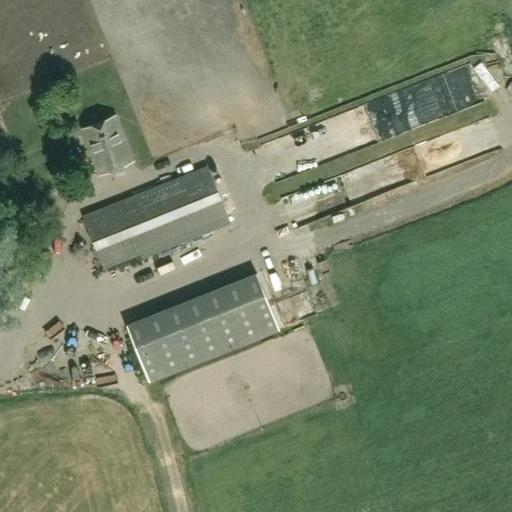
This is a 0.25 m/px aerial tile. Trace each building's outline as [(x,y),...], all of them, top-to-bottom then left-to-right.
[(81,130),(99,174),(132,160),(115,116),(81,130)] [(208,167),(84,217),(105,268),(228,219),(208,167)] [(332,191),(336,208),(347,205),(343,188),(332,191)] [(317,298),(330,291),(317,268),(304,275),(317,298)] [(149,382),(279,330),(256,274),(126,325),(149,382)]
